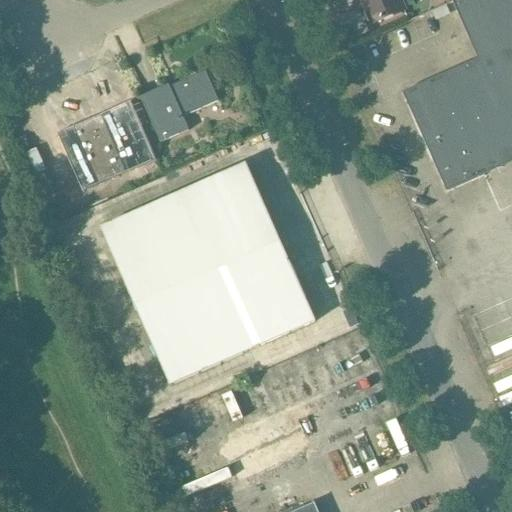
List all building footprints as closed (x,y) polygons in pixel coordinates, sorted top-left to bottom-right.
[(361,0),(372,23),(404,9),(399,0),(361,0)] [(511,0),(452,0),(479,61),(404,93),(406,98),(447,191),(492,171),(510,163),(511,161),(511,0)] [(404,46),(438,30),(430,13),(396,29),(404,46)] [(218,101),(205,72),(170,88),(169,85),(141,97),(161,143),(189,130),(183,117),(218,101)] [(157,160),(131,102),(58,134),(84,192),(157,160)] [(315,321),(247,166),(102,230),(170,385),(315,321)] [(339,374),(193,438),(225,511),(371,447),(339,374)]
